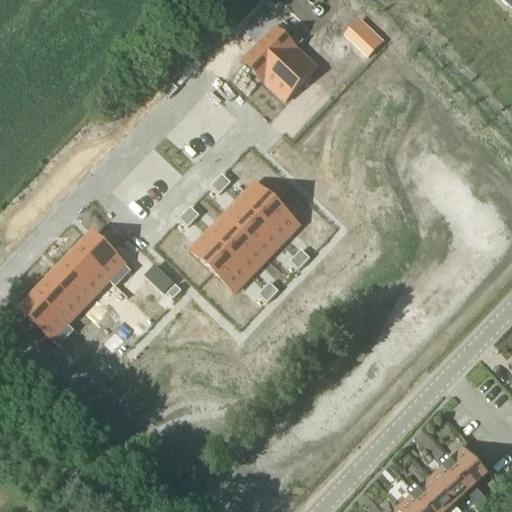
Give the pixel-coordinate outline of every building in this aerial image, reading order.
[(511,0),(498,0),(511,14),(511,0)] [(274,33),(243,65),(264,85),(295,53),(274,33)] [(295,53),(264,85),(285,105),(316,73),(295,53)] [(216,184),(225,192),(231,187),(222,178),(216,184)] [(225,192),(216,184),(211,190),(219,198),(225,192)] [(255,188),(239,205),(260,226),(277,209),(255,188)] [(239,205),(223,222),(245,242),(260,226),(239,205)] [(277,209),(260,226),(282,247),(298,229),(277,209)] [(191,211),(185,217),(194,225),(199,219),(191,211)] [(188,231),(194,225),(185,217),(179,223),(188,231)] [(108,223),(111,236),(129,232),(126,219),(108,223)] [(223,222),(207,238),(229,259),(245,242),(223,222)] [(260,226),(245,242),(266,263),(282,247),(260,226)] [(207,238),(191,255),(212,276),(229,259),(207,238)] [(95,241),(80,257),(109,285),(124,269),(95,241)] [(245,242),(229,259),(250,280),(266,263),(245,242)] [(295,260),(304,268),(310,262),(301,254),(295,260)] [(80,257),(66,271),(95,300),(109,285),(80,257)] [(229,259),(212,276),(234,297),(250,280),(229,259)] [(304,268),(295,260),(290,265),(299,274),(304,268)] [(66,271),(52,286),(81,314),(95,300),(66,271)] [(52,286),(37,301),(67,329),(81,314),(52,286)] [(264,293),(273,301),(278,295),(269,287),(264,293)] [(167,298),(173,303),(181,295),(176,289),(167,298)] [(267,307),(273,301),(264,293),(258,298),(267,307)] [(37,301),(22,317),(52,345),(67,329),(37,301)] [(115,335),(109,341),(118,350),(123,344),(115,335)] [(118,350),(109,341),(103,347),(112,355),(118,350)] [(103,375),(112,384),(117,378),(108,370),(103,375)] [(471,496),(475,492),(488,480),(463,452),(450,464),(447,460),(443,464),(471,496)] [(471,496),(443,464),(439,468),(442,471),(430,482),(455,510),(467,499),(471,496)] [(453,511),(455,510),(430,482),(418,493),(415,490),(411,493),(428,511),(453,511)] [(471,496),(467,499),(477,509),(484,502),(475,492),(471,496)] [(398,511),(399,511),(428,511),(411,493),(408,497),(410,500),(398,511)] [(493,511),(494,511),(484,502),(477,509),(479,511),(493,511)]
